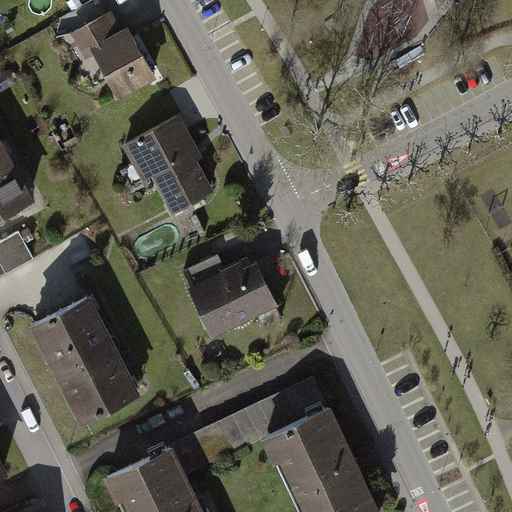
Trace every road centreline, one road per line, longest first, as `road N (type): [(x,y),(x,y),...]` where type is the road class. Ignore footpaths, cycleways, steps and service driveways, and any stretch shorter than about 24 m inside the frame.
road 1 (tertiary): [(285,207),(434,511)]
road 2 (residential): [(511,91),(285,207)]
road 3 (tertiary): [(174,0),(285,207)]
road 4 (residential): [(0,384),(66,511)]
